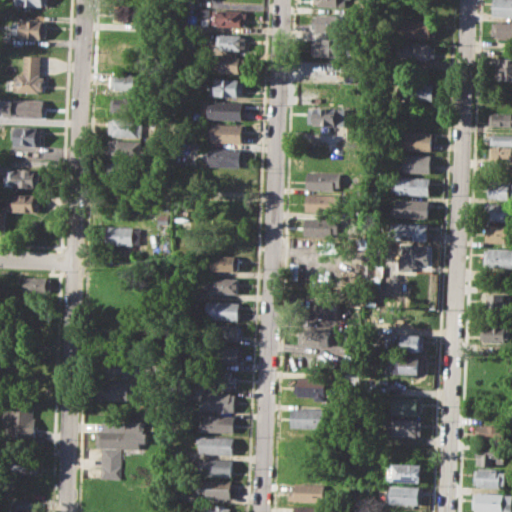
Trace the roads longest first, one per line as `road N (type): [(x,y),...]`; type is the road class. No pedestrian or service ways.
road 1 (residential): [(470,0),(447,511)]
road 2 (residential): [(285,0),(263,511)]
road 3 (residential): [(85,0),(66,511)]
